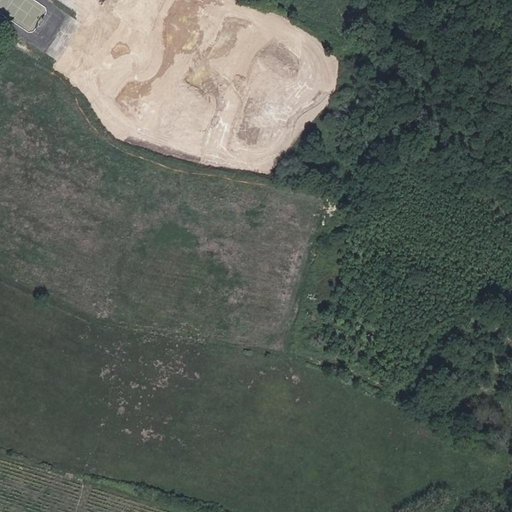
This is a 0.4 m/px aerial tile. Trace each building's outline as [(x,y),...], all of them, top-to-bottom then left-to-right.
[(160,0),(127,0),(124,7),(147,22),(160,0)] [(211,12),(182,1),(175,19),(204,30),(211,12)] [(260,32),(228,19),(217,45),(229,50),(232,44),(252,52),(260,32)] [(127,21),(96,68),(116,82),(148,34),(127,21)] [(314,68),(283,45),(270,64),(300,86),(314,68)] [(167,107),(130,87),(120,106),(157,126),(167,107)] [(229,96),(214,93),(206,124),(221,127),(229,96)] [(199,104),(177,94),(164,121),(187,131),(199,104)] [(271,147),(276,123),(243,116),(238,140),(271,147)]
